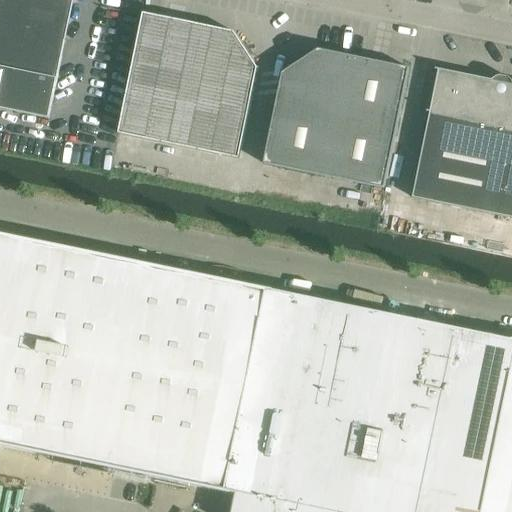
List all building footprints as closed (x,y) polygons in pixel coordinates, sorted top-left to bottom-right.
[(0,0),(0,108),(49,119),(66,39),(73,1),(66,0),(0,0)] [(119,134),(240,159),(258,69),(235,33),(144,14),(136,54),(119,134)] [(264,164),(385,189),(410,69),(392,65),(319,50),(283,74),(264,164)] [(413,198),(511,218),(511,80),(509,78),(501,76),(497,78),(493,81),(436,69),(436,70),(439,71),(431,112),(428,111),(428,113),(431,113),(413,198)] [(0,446),(57,459),(58,458),(109,468),(109,469),(232,494),(237,495),(236,496),(277,504),(275,511),(511,511),(511,340),(274,291),(274,290),(0,233),(0,446)]
